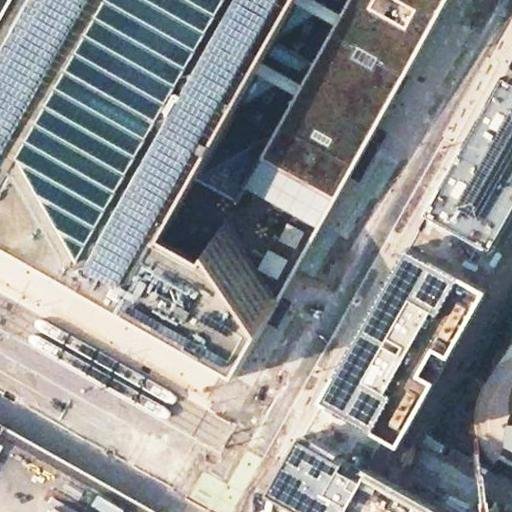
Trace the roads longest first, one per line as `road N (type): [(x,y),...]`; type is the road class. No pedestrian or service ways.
road 1 (residential): [(224,511),(511,0)]
road 2 (tertiary): [(189,511),(0,406)]
